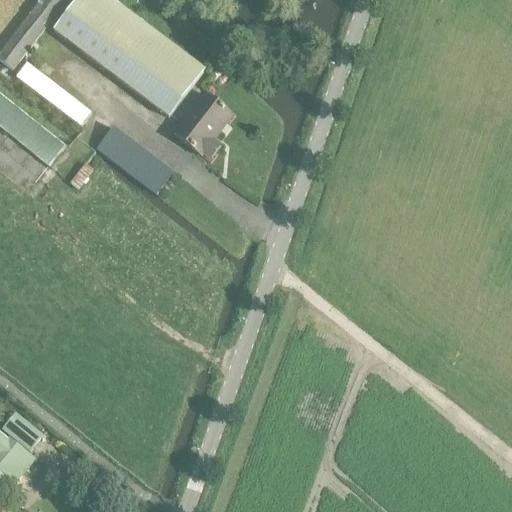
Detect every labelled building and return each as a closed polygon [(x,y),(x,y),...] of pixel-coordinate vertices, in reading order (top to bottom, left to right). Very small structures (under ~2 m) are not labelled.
[(0,63),(12,73),(61,12),(64,15),(75,0),(44,0),(0,55),(0,63)] [(169,121),(206,73),(129,13),(111,0),(79,0),(55,32),(169,121)] [(81,130),(92,114),(27,65),(16,80),(81,130)] [(0,127),(50,169),(66,150),(0,96),(0,127)] [(214,143),(231,121),(204,97),(172,138),(201,160),(203,158),(209,162),(220,148),(214,143)] [(156,197),(171,177),(113,131),(98,151),(100,153),(156,197)] [(78,193),(94,172),(84,165),(69,186),(78,193)] [(30,455),(43,438),(15,414),(2,431),(30,455)] [(16,487),(36,462),(9,440),(8,441),(0,434),(0,482),(4,477),(16,487)]
